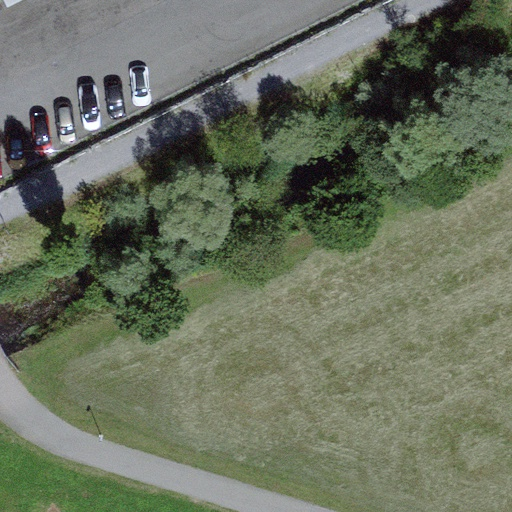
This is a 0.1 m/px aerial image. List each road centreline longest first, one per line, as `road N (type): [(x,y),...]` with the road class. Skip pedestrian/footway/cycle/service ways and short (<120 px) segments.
road 1 (track): [(0,207),(424,0)]
road 2 (track): [(315,511),(54,420),(0,365)]
